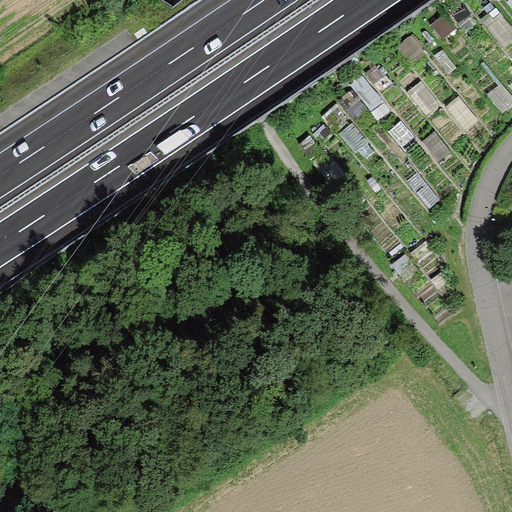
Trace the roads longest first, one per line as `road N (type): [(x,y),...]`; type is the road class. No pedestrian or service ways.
road 1 (motorway): [(0,244),(366,0)]
road 2 (motorway): [(263,0),(0,175)]
road 3 (residential): [(511,148),(481,220),(482,267),(511,400)]
